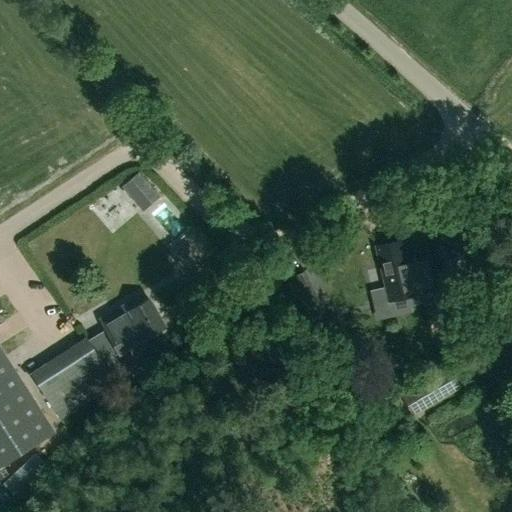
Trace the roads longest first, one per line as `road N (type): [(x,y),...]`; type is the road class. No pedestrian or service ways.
road 1 (unknown): [(467,123),(323,215),(267,233),(216,215),(168,165),(136,151),(77,177),(0,234)]
road 2 (unclassified): [(511,162),(329,0)]
